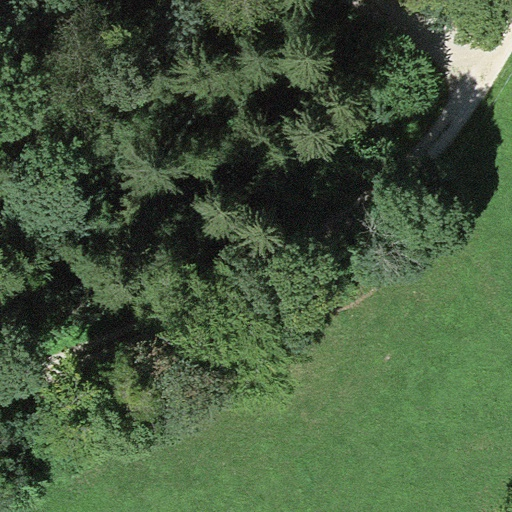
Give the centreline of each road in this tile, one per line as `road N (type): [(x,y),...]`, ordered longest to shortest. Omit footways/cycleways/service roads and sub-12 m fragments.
road 1 (track): [(508,0),(475,74),(395,181),(83,357),(0,390)]
road 2 (track): [(354,0),(475,74)]
